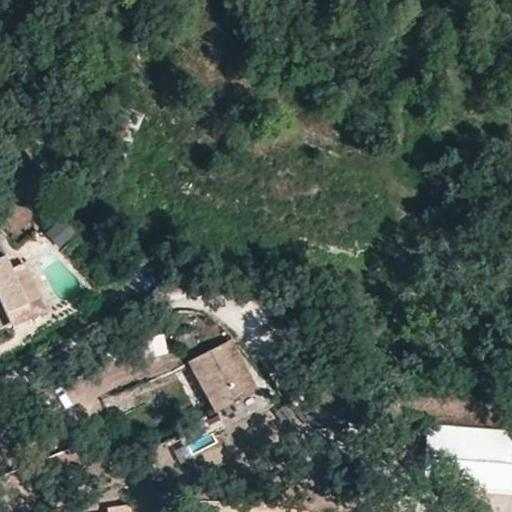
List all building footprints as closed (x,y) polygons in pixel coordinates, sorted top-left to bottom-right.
[(28,307),(14,275),(0,245),(0,244),(0,333),(15,327),(10,315),(28,307)] [(26,269),(14,275),(28,307),(10,315),(15,327),(45,314),(26,269)] [(195,344),(191,327),(173,330),(178,347),(195,344)] [(234,345),(227,349),(235,366),(242,363),(234,345)] [(235,366),(227,349),(194,364),(217,413),(257,394),(242,363),(235,366)] [(472,467),(475,430),(439,427),(436,464),(472,467)] [(470,484),(483,485),(497,486),(501,432),(475,430),(472,467),(470,484)] [(511,487),(511,432),(501,432),(497,486),(511,487)]
